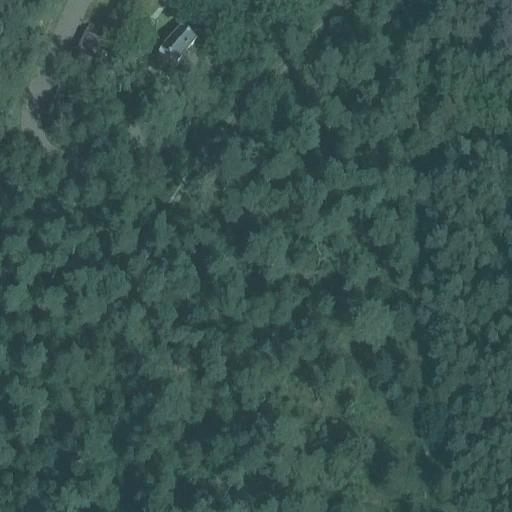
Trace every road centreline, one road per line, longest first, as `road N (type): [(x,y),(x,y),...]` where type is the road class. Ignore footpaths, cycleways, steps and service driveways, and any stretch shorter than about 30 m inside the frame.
road 1 (track): [(378,0),(398,84),(442,511)]
road 2 (track): [(0,194),(129,252),(145,249),(242,110),(357,0)]
